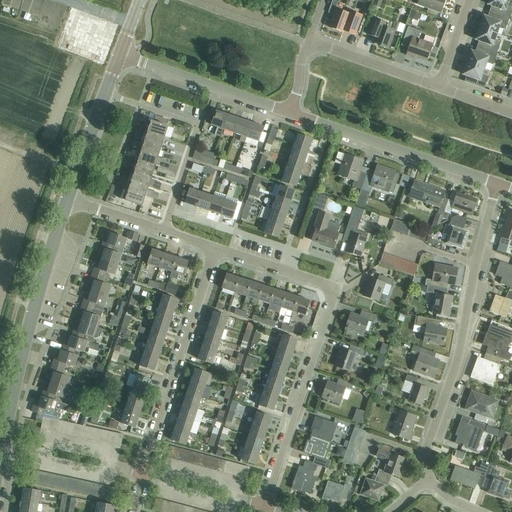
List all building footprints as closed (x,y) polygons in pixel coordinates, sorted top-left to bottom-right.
[(419,0),(418,5),(440,13),(444,0),(419,0)] [(491,6),(489,12),(509,19),(511,11),(511,6),(507,5),(508,0),(489,0),(488,4),(491,6)] [(344,31),(354,35),(362,16),(350,12),(349,14),(336,9),(329,28),(343,33),(344,31)] [(484,16),(480,28),(496,34),(498,28),(505,30),(509,19),(489,12),(487,18),(484,16)] [(380,46),(387,49),(394,30),(387,27),(388,23),(373,18),(367,35),(376,38),(375,43),(380,45),(380,46)] [(408,27),(401,46),(408,48),(406,55),(413,58),(414,56),(427,61),(433,45),(418,39),(421,31),(408,27)] [(479,41),(477,47),(497,54),(501,42),(494,40),(496,34),(480,28),(475,40),(479,41)] [(471,51),(467,63),(484,69),(486,63),(493,65),(497,54),(477,47),(475,53),(471,51)] [(484,69),(467,63),(463,75),(466,76),(464,82),(484,89),(488,77),(482,75),(484,69)] [(220,137),(222,129),(227,115),(215,111),(215,112),(208,110),(203,123),(210,125),(217,127),(214,135),(220,137)] [(222,129),(234,133),(239,119),(227,115),(222,129)] [(239,119),(234,133),(241,135),(239,141),(244,143),(246,137),(251,122),(239,119)] [(148,120),(144,130),(164,137),(168,127),(148,120)] [(251,122),(246,137),(258,141),(263,127),(251,122)] [(268,136),(274,138),(278,127),(271,125),(268,136)] [(144,130),(141,140),(161,147),(164,137),(144,130)] [(297,134),(293,146),(308,151),(312,139),(297,134)] [(274,138),(268,136),(265,143),(271,145),(273,139),(274,140),(274,138)] [(141,140),(138,150),(158,157),(161,147),(141,140)] [(293,146),(289,157),(304,163),(308,151),(293,146)] [(138,150),(135,160),(155,167),(158,157),(138,150)] [(359,170),(362,161),(344,154),(344,155),(338,153),(334,163),(340,165),(337,175),(354,180),(351,186),(360,189),(366,172),(359,170)] [(198,161),(210,165),(212,160),(212,159),(201,156),(200,155),(198,161)] [(289,157),(285,169),(299,175),(304,163),(289,157)] [(135,160),(131,170),(151,177),(155,167),(135,160)] [(361,190),(356,204),(365,207),(370,193),(369,192),(371,186),(387,192),(393,193),(399,175),(394,173),(394,172),(376,165),(374,171),(373,175),(366,172),(360,189),(361,190)] [(299,175),(285,169),(281,182),(295,187),(299,175)] [(131,170),(128,180),(148,187),(151,177),(131,170)] [(255,177),(251,189),(259,192),(260,188),(258,187),(261,179),(255,177)] [(238,178),(236,183),(247,187),(249,181),(238,178)] [(128,180),(125,190),(145,196),(148,187),(128,180)] [(444,212),(448,200),(442,198),(444,191),(414,181),(409,198),(439,208),(437,214),(442,216),(444,212)] [(280,185),(275,197),(290,202),(294,190),(280,185)] [(184,203),(196,207),(201,193),(189,189),(184,203)] [(259,192),(251,189),(249,195),(259,198),(261,193),(259,193),(259,192)] [(145,196),(125,190),(121,200),(141,207),(145,196)] [(196,207),(208,211),(212,197),(201,193),(196,207)] [(442,216),(442,218),(447,220),(449,214),(451,208),(472,215),(477,200),(456,193),(453,201),(448,200),(444,212),(442,216)] [(318,194),(313,208),(324,212),(328,198),(318,194)] [(208,211),(219,215),(224,201),(212,197),(208,211)] [(224,201),(219,215),(231,219),(232,219),(236,205),(237,202),(238,202),(238,201),(226,197),(225,201),(224,201)] [(275,197),(271,209),(286,214),(290,202),(275,197)] [(240,218),(245,220),(249,209),(244,207),(240,218)] [(271,209),(267,221),(282,226),(286,214),(271,209)] [(501,237),(499,243),(511,247),(511,211),(509,211),(500,237),(501,237)] [(340,225),(329,221),(331,216),(318,212),(313,229),(315,229),(311,240),(325,245),(324,246),(332,249),(340,225)] [(445,243),(461,249),(467,232),(460,229),(464,218),(456,216),(451,218),(448,226),(450,226),(445,243)] [(389,230),(395,232),(399,221),(393,219),(389,230)] [(282,226),(267,221),(263,233),(278,238),(282,226)] [(395,232),(401,234),(405,223),(399,221),(395,232)] [(347,223),(343,235),(349,237),(347,244),(344,252),(359,257),(367,234),(352,229),(353,225),(347,223)] [(401,234),(407,236),(411,225),(405,223),(401,234)] [(407,236),(413,238),(416,227),(411,225),(407,236)] [(413,238),(418,240),(422,229),(416,227),(413,238)] [(422,229),(418,240),(424,242),(427,231),(422,229)] [(130,232),(128,239),(137,242),(139,235),(130,232)] [(103,239),(102,242),(114,246),(123,249),(126,239),(109,233),(107,240),(103,239)] [(118,265),(123,249),(114,246),(102,242),(98,251),(103,253),(101,259),(118,265)] [(134,256),(140,258),(144,247),(137,245),(134,256)] [(147,264),(158,268),(163,253),(152,249),(147,264)] [(158,268),(171,272),(176,257),(163,253),(158,268)] [(378,265),(384,267),(388,255),(382,253),(378,265)] [(384,267),(390,269),(394,257),(388,255),(384,267)] [(171,272),(169,278),(176,280),(178,274),(183,276),(188,261),(176,257),(171,272)] [(390,269),(396,271),(400,259),(394,257),(390,269)] [(94,264),(91,274),(104,278),(106,272),(114,275),(118,265),(101,259),(99,265),(94,264)] [(396,271),(401,273),(405,261),(400,259),(396,271)] [(401,273),(407,275),(411,263),(405,261),(401,273)] [(511,266),(500,262),(496,275),(502,277),(499,284),(511,288),(511,266)] [(411,263),(407,275),(413,277),(417,265),(411,263)] [(427,286),(433,287),(447,290),(448,284),(454,285),(457,270),(446,268),(446,267),(439,266),(438,268),(434,267),(432,280),(426,279),(425,286),(427,286)] [(92,285),(90,291),(107,296),(110,286),(102,283),(104,278),(91,274),(88,283),(92,285)] [(221,288),(233,292),(238,278),(225,274),(221,288)] [(378,301),(380,293),(388,296),(393,281),(379,276),(377,281),(369,278),(363,296),(378,301)] [(233,292),(245,296),(250,281),(238,278),(233,292)] [(245,296),(257,300),(261,285),(250,281),(245,296)] [(165,292),(177,296),(180,288),(168,284),(165,292)] [(257,300),(268,304),(273,289),(261,285),(257,300)] [(426,292),(432,293),(436,294),(432,313),(448,317),(452,297),(446,296),(447,290),(433,287),(427,286),(426,292)] [(268,304),(280,308),(285,293),(273,289),(268,304)] [(102,312),(104,306),(107,296),(90,291),(88,297),(84,296),(81,305),(102,312)] [(281,308),(279,315),(284,316),(286,310),(292,312),(297,297),(285,293),(280,308),(281,308)] [(511,294),(507,293),(505,299),(495,295),(489,312),(505,318),(511,301),(511,294)] [(162,295),(159,307),(173,312),(177,300),(162,295)] [(297,297),(292,312),(304,316),(309,301),(297,297)] [(97,328),(100,318),(102,312),(81,305),(77,315),(82,316),(80,322),(97,328)] [(159,307),(155,319),(169,324),(173,312),(159,307)] [(373,322),(376,316),(361,311),(359,317),(350,314),(345,330),(362,336),(367,320),(373,322)] [(213,312),(209,324),(223,329),(227,316),(213,312)] [(423,342),(442,345),(445,329),(433,327),(435,320),(417,317),(415,326),(426,328),(423,342)] [(155,319),(151,331),(165,335),(169,324),(155,319)] [(264,319),(262,324),(268,326),(275,328),(276,323),(264,319)] [(73,327),(70,336),(92,343),(93,338),(96,339),(100,337),(103,330),(97,328),(80,322),(78,329),(73,327)] [(209,324),(205,336),(219,341),(223,329),(209,324)] [(488,334),(484,345),(488,347),(485,353),(501,359),(510,333),(489,325),(486,333),(488,334)] [(151,331),(147,342),(161,347),(165,335),(151,331)] [(282,335),(278,347),(293,352),(297,339),(282,335)] [(61,351),(77,356),(79,352),(76,351),(76,350),(84,352),(85,348),(99,352),(101,346),(92,343),(70,336),(68,343),(63,341),(61,351)] [(205,336),(201,348),(216,352),(219,341),(205,336)] [(147,342),(143,354),(157,359),(161,347),(147,342)] [(351,345),(349,352),(340,349),(334,366),(350,371),(355,354),(363,357),(365,350),(351,345)] [(383,345),(379,354),(386,356),(389,347),(383,345)] [(413,371),(433,378),(439,361),(430,358),(432,352),(413,345),(410,353),(418,356),(413,371)] [(278,347),(274,358),(289,363),(293,352),(278,347)] [(216,352),(201,348),(197,359),(212,364),(216,352)] [(51,365),(64,369),(65,363),(74,366),(77,356),(61,351),(60,350),(58,357),(54,356),(51,365)] [(473,369),(470,377),(491,385),(501,359),(485,353),(483,360),(480,359),(476,370),(473,369)] [(157,359),(143,354),(139,366),(154,371),(157,359)] [(255,365),(257,365),(259,360),(247,356),(245,362),(255,365)] [(378,356),(375,367),(381,369),(385,358),(378,356)] [(274,358),(270,370),(285,375),(289,363),(274,358)] [(245,362),(243,367),(253,371),(255,365),(245,362)] [(50,382),(67,388),(70,378),(62,375),(64,369),(51,365),(48,375),(52,376),(50,382)] [(194,369),(190,380),(205,385),(210,387),(213,375),(209,374),(194,369)] [(270,370),(266,382),(281,387),(285,375),(270,370)] [(425,399),(429,389),(415,385),(417,379),(406,375),(404,381),(413,384),(407,401),(421,406),(423,398),(425,399)] [(136,376),(132,388),(146,393),(150,381),(136,376)] [(350,390),(352,384),(337,379),(335,385),(327,382),(322,397),(339,403),(344,388),(350,390)] [(190,380),(186,392),(201,397),(205,385),(190,380)] [(239,380),(237,385),(242,387),(247,389),(249,383),(239,380)] [(44,387),(41,397),(53,401),(57,402),(62,404),(67,388),(50,382),(48,389),(44,387)] [(266,382),(262,394),(277,399),(281,387),(266,382)] [(132,388),(128,399),(142,404),(146,393),(132,388)] [(499,401),(488,397),(471,391),(465,409),(476,413),(474,419),(485,423),(487,418),(493,420),(499,401)] [(186,392),(182,404),(197,409),(201,397),(186,392)] [(277,399),(262,394),(258,406),(273,410),(277,399)] [(31,411),(43,415),(43,417),(49,418),(54,420),(59,421),(61,415),(54,412),(55,408),(65,411),(67,405),(53,401),(41,397),(40,396),(38,403),(34,402),(31,411)] [(128,399),(124,411),(138,416),(142,404),(128,399)] [(182,404),(178,416),(193,421),(197,409),(182,404)] [(200,412),(211,416),(213,411),(201,407),(200,412)] [(138,416),(124,411),(120,424),(134,428),(138,416)] [(411,433),(416,417),(399,411),(391,434),(410,441),(413,434),(411,433)] [(256,412),(252,424),(267,429),(271,417),(256,412)] [(178,416),(174,428),(189,433),(193,421),(178,416)] [(40,429),(46,430),(49,418),(43,417),(40,429)] [(313,429),(311,436),(330,442),(336,424),(315,417),(311,429),(313,429)] [(46,430),(52,432),(54,420),(49,418),(46,430)] [(52,432),(58,433),(60,421),(59,421),(54,420),(52,432)] [(116,430),(118,423),(111,420),(108,427),(116,430)] [(487,426),(479,423),(470,420),(468,426),(460,423),(457,432),(459,433),(455,443),(469,448),(471,442),(472,442),(477,429),(485,432),(487,426)] [(58,433),(63,434),(66,422),(60,421),(58,433)] [(63,434),(69,435),(72,423),(66,422),(63,434)] [(69,435),(75,437),(77,425),(72,423),(69,435)] [(223,430),(231,432),(232,426),(224,424),(223,430)] [(252,424),(248,436),(262,441),(267,429),(252,424)] [(75,437),(80,438),(83,426),(77,425),(75,437)] [(80,438),(86,439),(89,427),(83,426),(80,438)] [(86,439),(92,440),(94,428),(89,427),(86,439)] [(341,462),(352,466),(365,431),(354,427),(341,462)] [(92,440),(97,442),(100,430),(94,428),(92,440)] [(189,433),(174,428),(171,440),(185,445),(189,433)] [(97,442),(103,443),(106,431),(100,430),(97,442)] [(103,443),(109,444),(111,432),(106,431),(103,443)] [(109,444),(114,445),(117,433),(111,432),(109,444)] [(117,433),(114,445),(120,447),(123,435),(117,433)] [(248,436),(244,448),(259,453),(262,441),(248,436)] [(307,441),(303,452),(316,457),(313,464),(317,466),(328,469),(330,461),(324,459),(330,442),(311,436),(309,441),(307,441)] [(502,450),(511,454),(511,457),(510,462),(511,462),(511,437),(508,436),(502,450)] [(166,458),(223,473),(226,461),(169,446),(166,458)] [(259,453),(244,448),(240,460),(254,465),(259,453)] [(379,449),(376,457),(386,461),(389,452),(379,449)] [(456,451),(454,457),(463,460),(465,454),(456,451)] [(378,470),(376,476),(389,481),(391,475),(399,478),(406,459),(389,453),(383,472),(378,470)] [(223,473),(229,475),(232,463),(226,461),(223,473)] [(313,477),(315,472),(317,466),(304,461),(302,467),(299,466),(297,472),(296,471),(290,489),(299,492),(300,491),(310,495),(316,478),(313,477)] [(489,466),(484,477),(490,479),(485,492),(502,498),(502,497),(508,499),(511,491),(505,489),(508,481),(497,477),(499,472),(494,470),(496,464),(491,462),(489,466)] [(229,475),(234,476),(237,464),(232,463),(229,475)] [(479,475),(484,477),(489,466),(481,463),(479,468),(476,467),(474,473),(455,466),(450,479),(460,483),(460,482),(475,487),(479,475)] [(234,476),(240,478),(243,466),(237,464),(234,476)] [(243,466),(240,478),(246,479),(249,467),(243,466)] [(29,482),(41,485),(43,473),(31,471),(29,482)] [(41,485),(52,487),(55,476),(43,473),(41,485)] [(389,481),(376,476),(374,475),(371,481),(365,479),(359,495),(378,502),(384,486),(387,487),(389,481)] [(52,487),(65,490),(67,479),(55,476),(52,487)] [(65,490),(76,493),(79,481),(67,479),(65,490)] [(76,493),(94,496),(97,485),(79,481),(76,493)] [(345,500),(350,486),(344,484),(343,486),(327,481),(321,499),(337,505),(339,498),(345,500)] [(97,485),(94,496),(112,500),(114,489),(97,485)] [(23,489),(21,502),(38,504),(40,492),(23,489)] [(202,511),(156,499),(152,511),(156,511),(202,511)] [(21,502),(19,511),(37,511),(38,504),(21,502)]
